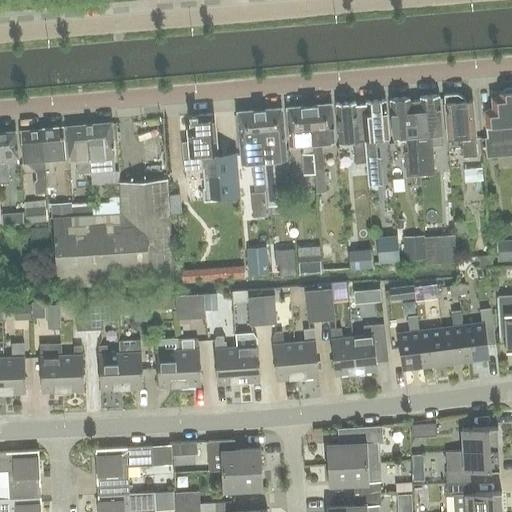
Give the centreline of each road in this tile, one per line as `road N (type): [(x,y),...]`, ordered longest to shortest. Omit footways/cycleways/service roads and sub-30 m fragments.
road 1 (residential): [(0,105),(511,65)]
road 2 (residential): [(375,0),(0,33)]
road 3 (residential): [(292,417),(67,425)]
road 4 (residential): [(511,399),(292,417)]
